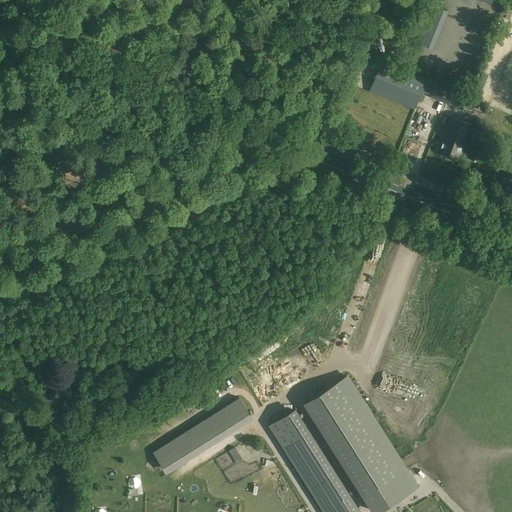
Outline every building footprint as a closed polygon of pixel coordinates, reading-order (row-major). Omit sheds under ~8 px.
[(433,48),(449,10),(425,0),(410,39),(433,48)] [(415,109),(427,78),(382,60),(369,91),(415,109)] [(430,97),(462,110),(467,97),(435,85),(430,97)] [(418,128),(422,117),(365,96),(361,108),(366,110),(364,117),(370,119),(371,115),(377,117),(378,115),(400,123),(402,116),(414,121),(412,126),(418,128)] [(437,151),(459,160),(473,125),(451,116),(437,151)] [(265,377),(272,386),(282,379),(286,386),(292,381),(288,375),(298,369),(292,360),(276,370),(272,363),(266,367),(270,374),(265,377)] [(256,362),(241,371),(263,407),(272,401),(269,396),(274,392),(264,376),(265,376),(256,362)] [(377,511),(417,486),(346,376),(306,401),(377,511)] [(238,397),(153,451),(166,471),(251,417),(238,397)] [(357,511),(293,409),(270,424),(326,511),(357,511)] [(251,438),(243,444),(250,453),(258,447),(251,438)] [(263,445),(251,455),(258,463),(270,454),(263,445)] [(235,463),(242,460),(236,446),(229,449),(235,463)] [(121,464),(120,482),(131,482),(131,464),(121,464)] [(107,491),(96,492),(97,509),(107,509),(107,491)] [(161,495),(161,511),(164,511),(170,511),(170,495),(161,495)] [(194,496),(191,511),(201,511),(204,498),(194,496)] [(223,511),(235,511),(237,500),(226,499),(223,511)]
